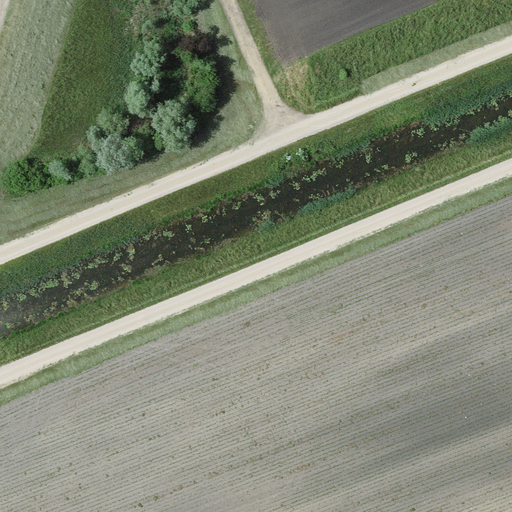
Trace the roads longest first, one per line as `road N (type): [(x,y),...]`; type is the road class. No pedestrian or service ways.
road 1 (track): [(511,164),(0,373)]
road 2 (track): [(284,139),(0,249)]
road 3 (track): [(511,44),(284,139)]
road 4 (track): [(284,139),(227,0)]
